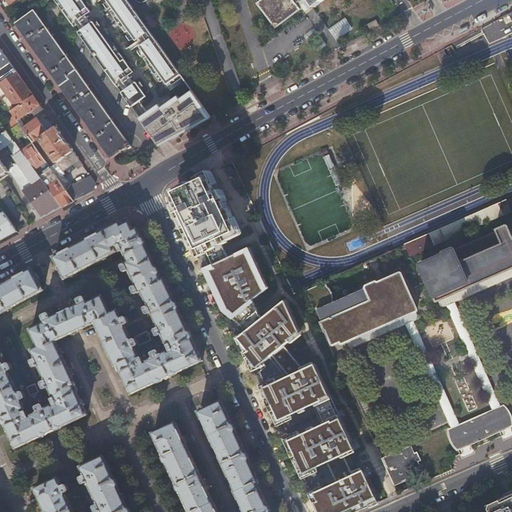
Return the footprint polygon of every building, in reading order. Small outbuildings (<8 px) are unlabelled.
[(55,0),(74,26),(88,15),(86,12),(89,10),(81,0),(55,0)] [(143,57),(160,80),(163,78),(168,86),(182,76),(127,0),(105,0),(111,8),(109,9),(124,31),(127,29),(146,55),(143,57)] [(259,0),(256,3),(275,28),(300,9),(296,3),(299,1),(302,3),(305,0),(311,0),(314,4),(319,0),(320,0),(322,2),(324,0),(259,0)] [(34,9),(16,22),(112,157),(128,146),(130,147),(132,145),(117,124),(118,123),(116,120),(115,121),(92,89),(93,88),(91,85),(89,86),(71,60),(72,59),(70,56),(69,57),(46,25),(47,25),(45,22),(44,22),(34,9)] [(501,35),(511,29),(511,10),(493,21),(501,35)] [(338,40),(354,27),(345,17),(329,29),(338,40)] [(92,20),(78,31),(117,86),(132,75),(130,73),(132,71),(118,51),(116,53),(92,20)] [(0,67),(1,69),(0,70),(0,77),(2,81),(16,71),(0,48),(0,67)] [(0,82),(0,96),(2,99),(25,83),(16,71),(2,81),(0,82)] [(136,81),(121,91),(131,105),(146,95),(136,81)] [(25,83),(2,99),(10,111),(33,95),(25,83)] [(172,98),(141,120),(158,143),(210,115),(191,89),(174,101),(172,98)] [(33,95),(10,111),(17,120),(32,110),(35,114),(43,109),(33,95)] [(23,129),(32,142),(34,141),(39,137),(49,130),(47,128),(45,129),(36,117),(24,126),(22,127),(23,129)] [(19,123),(11,129),(13,131),(15,135),(23,129),(22,127),(19,124),(19,123)] [(49,130),(39,137),(57,162),(73,150),(55,126),(49,130)] [(15,140),(14,141),(9,134),(7,131),(6,130),(0,134),(0,159),(11,175),(41,218),(61,207),(39,175),(35,169),(21,150),(15,140)] [(34,141),(32,142),(42,156),(44,155),(34,141)] [(32,142),(21,150),(35,169),(40,165),(45,172),(39,175),(61,207),(73,200),(50,167),(42,156),(32,142)] [(62,168),(77,157),(73,150),(57,162),(62,168)] [(0,182),(10,175),(11,175),(0,159),(0,182)] [(233,162),(227,165),(231,172),(236,170),(233,162)] [(50,167),(73,200),(93,190),(95,182),(91,177),(72,186),(59,167),(56,168),(53,164),(50,167)] [(40,165),(35,169),(39,175),(45,172),(40,165)] [(241,228),(214,171),(177,191),(175,202),(198,248),(207,244),(222,237),(241,228)] [(0,185),(12,177),(10,175),(0,182),(0,185)] [(511,210),(506,199),(496,204),(501,215),(511,210)] [(501,215),(496,204),(428,233),(433,244),(501,215)] [(0,239),(17,231),(2,209),(0,210),(0,211),(1,212),(0,212),(0,239)] [(31,268),(0,284),(0,411),(10,432),(13,439),(17,447),(49,431),(55,428),(86,414),(82,406),(73,385),(74,384),(54,341),(61,338),(73,332),(76,330),(79,329),(91,323),(95,321),(116,365),(119,364),(129,384),(132,392),(164,378),(171,375),(203,360),(165,278),(162,280),(137,228),(133,230),(127,217),(53,256),(58,263),(65,277),(115,252),(114,251),(121,247),(127,261),(126,262),(135,282),(139,290),(142,288),(145,296),(164,335),(166,341),(170,340),(174,349),(169,351),(167,350),(147,359),(147,361),(142,364),(137,354),(138,354),(117,309),(110,312),(102,295),(88,302),(86,300),(69,308),(66,310),(63,311),(44,320),(45,322),(31,329),(39,346),(32,349),(54,394),(55,393),(59,402),(54,404),(53,404),(32,413),(32,414),(27,417),(23,408),(24,407),(1,357),(3,356),(0,348),(0,312),(42,289),(35,276),(31,268)] [(511,222),(509,224),(505,223),(497,227),(496,230),(455,248),(452,247),(443,251),(442,254),(420,263),(421,267),(436,301),(443,298),(452,294),(511,267),(511,222)] [(428,233),(403,244),(408,255),(433,244),(428,233)] [(222,237),(207,244),(216,262),(231,255),(222,237)] [(216,262),(206,267),(221,299),(230,317),(240,309),(253,299),(265,290),(251,259),(255,257),(250,246),(231,255),(216,262)] [(365,287),(333,301),(332,299),(331,295),(331,292),(330,290),(329,288),(326,285),(324,281),(307,289),(309,292),(307,293),(314,307),(316,306),(317,308),(322,321),(321,322),(325,330),(326,329),(332,343),(334,344),(342,340),(343,342),(402,316),(410,312),(415,310),(416,307),(401,273),(399,273),(378,282),(375,281),(366,284),(365,287)] [(452,294),(443,298),(492,410),(500,406),(501,406),(452,294)] [(253,299),(240,309),(241,317),(244,317),(250,327),(267,314),(261,316),(253,299)] [(250,327),(239,336),(247,354),(254,369),(269,356),(284,344),(300,331),(285,300),(267,314),(250,327)] [(451,428),(460,424),(410,312),(402,316),(451,428)] [(304,369),(284,344),(269,356),(286,377),(304,369)] [(286,377),(263,387),(278,420),(312,403),(328,395),(331,393),(317,363),(304,369),(286,377)] [(349,379),(345,381),(365,424),(371,421),(370,417),(367,418),(349,379)] [(328,395),(312,403),(322,425),(337,418),(328,395)] [(258,481),(221,400),(199,410),(236,489),(235,490),(245,511),(219,511),(214,500),(212,501),(174,422),(153,432),(190,511),(193,511),(270,511),(256,482),(258,481)] [(500,406),(492,410),(460,424),(451,428),(449,428),(449,433),(449,434),(449,436),(450,439),(452,442),(453,444),(457,448),(511,423),(511,421),(511,417),(510,414),(509,412),(508,409),(506,408),(503,405),(501,406),(500,406)] [(322,425),(287,440),(297,462),(302,473),(327,461),(343,454),(356,448),(340,417),(337,418),(322,425)] [(409,446),(381,458),(393,483),(421,472),(409,446)] [(129,511),(123,499),(121,493),(110,470),(108,464),(103,454),(81,465),(89,481),(102,511),(129,511)] [(343,454),(327,461),(337,482),(353,474),(343,454)] [(337,482),(311,494),(316,504),(319,511),(330,511),(332,511),(331,511),(353,511),(379,500),(364,469),(353,474),(337,482)] [(73,511),(57,476),(35,486),(39,496),(42,502),(46,511),(73,511)] [(511,511),(511,494),(482,508),(483,510),(479,511),(511,511)]
